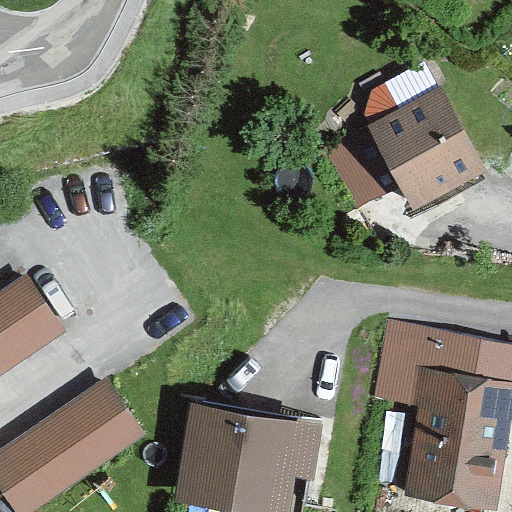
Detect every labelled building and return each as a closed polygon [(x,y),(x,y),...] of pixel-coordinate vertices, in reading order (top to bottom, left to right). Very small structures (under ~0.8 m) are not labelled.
[(494,164),(448,85),(380,122),(386,131),(362,144),(385,186),(405,191),(415,185),(426,202),(494,164)] [(419,393),(430,394),(435,359),(448,361),(454,329),(430,324),(419,393)] [(507,338),(454,329),(448,361),(435,359),(430,394),(416,487),(500,498),(511,408),(511,371),(502,370),(507,338)] [(0,463),(30,510),(158,427),(119,367),(0,444),(0,463)] [(320,464),(325,432),(211,414),(199,491),(287,504),(296,460),(320,464)] [(296,460),(287,504),(314,508),(320,464),(296,460)]
